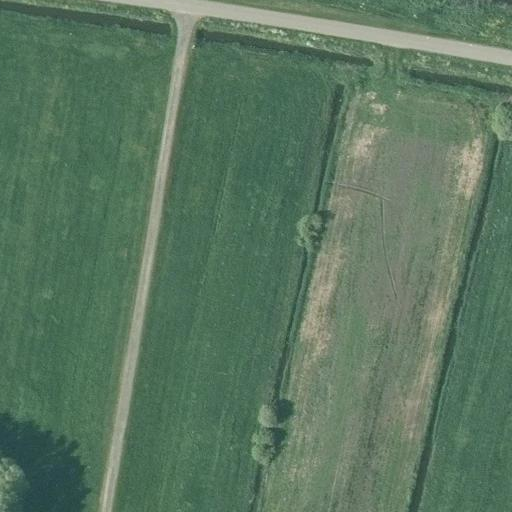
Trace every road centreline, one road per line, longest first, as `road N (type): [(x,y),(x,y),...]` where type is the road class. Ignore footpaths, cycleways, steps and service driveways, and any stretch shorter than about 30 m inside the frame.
road 1 (unknown): [(185,12),(105,511)]
road 2 (unclassified): [(511,62),(92,0)]
